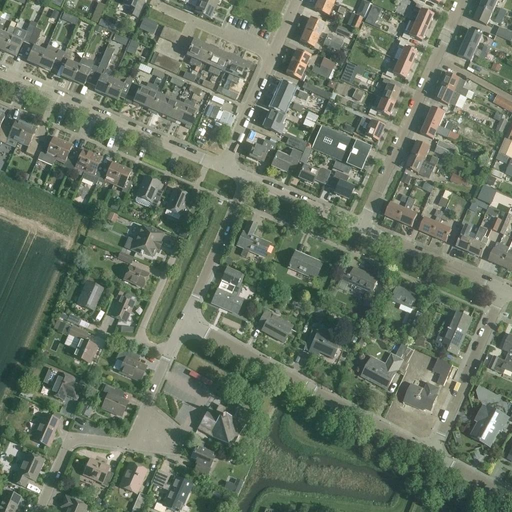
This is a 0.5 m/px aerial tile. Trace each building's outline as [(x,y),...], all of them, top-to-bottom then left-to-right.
[(124,0),(122,5),(130,8),(127,15),(137,19),(144,2),(140,0),(124,0)] [(212,16),(215,11),(193,1),(190,0),(180,0),(180,1),(197,9),(195,13),(212,21),(215,17),(212,16)] [(221,2),(215,0),(193,0),(193,1),(215,11),(217,6),(219,7),(221,2)] [(318,0),(314,11),(323,15),(330,18),(332,13),(330,12),(333,5),(320,0),(318,0)] [(498,0),(497,0),(483,0),(480,8),(492,14),(498,0)] [(358,11),(356,16),(363,19),(366,14),(370,5),(370,4),(363,1),(363,2),(358,11)] [(98,5),(94,14),(101,17),(105,7),(98,5)] [(415,24),(427,30),(433,16),(421,11),(422,8),(416,5),(413,12),(419,14),(415,24)] [(372,6),(364,22),(373,26),(381,10),(375,7),(372,6)] [(492,14),(480,8),(474,21),(487,27),(492,14)] [(501,9),(498,16),(504,19),(507,12),(501,9)] [(502,25),(504,19),(498,16),(495,22),(502,25)] [(357,31),(363,20),(357,17),(351,28),(357,31)] [(310,20),(305,31),(319,37),(324,26),(310,20)] [(31,22),(25,37),(23,41),(29,44),(35,29),(37,25),(31,22)] [(146,29),(159,37),(163,30),(150,22),(146,29)] [(421,43),(427,30),(415,24),(410,35),(404,33),(402,39),(408,41),(409,38),(421,43)] [(0,51),(5,53),(15,30),(9,27),(6,36),(0,33),(0,51)] [(164,27),(160,38),(165,40),(170,29),(164,27)] [(336,34),(349,39),(351,33),(338,28),(336,34)] [(41,32),(35,29),(29,44),(35,46),(41,32)] [(165,40),(170,43),(175,32),(170,29),(165,40)] [(511,34),(500,29),(496,36),(511,43),(511,41),(511,34)] [(15,30),(5,53),(16,58),(20,49),(23,43),(17,41),(20,32),(15,30)] [(300,43),(309,47),(314,49),(319,37),(305,31),(300,43)] [(464,44),(476,50),(482,36),(470,31),(464,44)] [(176,45),(181,34),(175,32),(170,43),(176,45)] [(115,35),(112,41),(118,44),(120,38),(115,35)] [(509,50),(511,44),(496,38),(494,43),(509,50)] [(191,60),(189,65),(194,67),(203,46),(198,44),(199,41),(195,39),(186,57),(191,60)] [(403,52),(398,62),(411,67),(416,54),(404,49),(406,45),(400,42),(397,49),(403,52)] [(470,63),(474,54),(476,50),(464,44),(458,58),(470,63)] [(206,65),(214,48),(209,46),(208,48),(203,46),(194,67),(195,67),(197,68),(199,69),(201,63),(206,65)] [(47,47),(45,53),(38,68),(50,73),(51,69),(57,71),(63,58),(69,60),(70,56),(47,47)] [(492,57),(495,51),(486,47),(483,53),(488,55),(492,57)] [(27,63),(38,68),(45,53),(34,48),(27,63)] [(213,75),(222,54),(217,52),(218,49),(214,48),(206,65),(210,67),(208,73),(213,75)] [(296,52),(291,63),(305,69),(310,58),(296,52)] [(158,55),(155,53),(150,64),(154,66),(158,55)] [(488,55),(483,53),(480,59),(486,61),(486,60),(488,55)] [(220,71),(224,73),(232,56),(228,54),(227,56),(222,54),(213,75),(218,77),(220,71)] [(154,66),(159,68),(164,57),(158,55),(154,66)] [(226,81),(231,83),(240,62),(236,60),(237,58),(232,56),(224,73),(229,75),(226,81)] [(159,68),(164,70),(169,60),(164,57),(159,68)] [(81,60),(78,67),(72,82),(83,87),(85,83),(90,86),(98,68),(93,67),(94,65),(93,63),(89,61),(86,62),(81,60)] [(164,70),(170,73),(175,62),(169,60),(164,70)] [(68,62),(65,68),(61,78),(72,82),(78,67),(68,62)] [(181,65),(175,62),(170,73),(176,76),(181,65)] [(246,64),(240,62),(231,83),(236,86),(239,80),(244,82),(249,71),(251,65),(252,64),(247,62),(246,64)] [(388,70),(385,77),(391,79),(393,76),(405,81),(411,67),(398,62),(394,72),(388,70)] [(305,78),(302,76),(305,69),(291,63),(286,75),(303,83),(305,78)] [(348,64),(341,79),(348,82),(352,74),(354,75),(357,68),(348,64)] [(494,64),(492,69),(499,72),(501,67),(494,64)] [(141,65),(138,71),(149,75),(151,70),(141,65)] [(320,69),(313,67),(311,72),(328,80),(332,72),(321,67),(320,69)] [(90,86),(96,88),(95,92),(106,97),(112,82),(101,77),(102,75),(103,71),(98,68),(90,86)] [(115,75),(112,82),(106,97),(117,102),(119,98),(125,100),(135,77),(128,75),(126,80),(115,75)] [(447,75),(441,88),(454,93),(454,94),(459,96),(460,96),(466,98),(468,92),(463,90),(466,83),(460,80),(447,75)] [(380,87),(376,97),(382,100),(394,105),(400,92),(388,87),(389,83),(383,80),(380,87)] [(147,84),(145,90),(140,88),(132,106),(137,108),(138,106),(143,108),(153,86),(147,84)] [(330,95),(319,90),(306,84),(304,90),(328,100),(330,95)] [(294,90),(291,89),(282,85),(276,97),(289,102),(294,90)] [(147,112),(152,114),(160,96),(155,94),(157,88),(153,86),(143,108),(148,110),(147,112)] [(441,88),(436,101),(445,105),(448,107),(449,105),(456,108),(457,104),(460,98),(460,96),(459,96),(454,94),(454,93),(441,88)] [(160,96),(152,114),(156,116),(157,114),(162,116),(171,94),(166,92),(164,97),(160,96)] [(225,97),(235,102),(237,96),(227,92),(225,97)] [(306,102),(308,97),(299,93),(297,98),(306,102)] [(171,94),(162,116),(167,118),(166,120),(170,122),(179,104),(174,102),(176,96),(171,94)] [(283,114),(289,102),(276,97),(271,109),(283,114)] [(494,103),(511,113),(511,111),(511,104),(497,97),(494,103)] [(372,107),(368,114),(375,117),(376,113),(388,119),(394,105),(382,100),(377,110),(372,107)] [(176,122),(181,124),(190,103),(185,101),(183,106),(179,104),(170,122),(175,124),(176,122)] [(195,105),(191,103),(190,103),(181,124),(186,126),(185,129),(190,131),(198,113),(193,111),(195,105)] [(328,103),(322,117),(320,122),(330,127),(332,121),(328,119),(334,105),(328,103)] [(300,114),(303,108),(294,104),(292,110),(300,114)] [(457,121),(470,126),(468,131),(477,135),(482,123),(470,118),(472,112),(462,108),(457,121)] [(432,109),(426,122),(439,128),(445,114),(432,109)] [(282,119),(278,117),(269,113),(262,128),(288,140),(286,145),(303,153),(307,144),(282,133),(284,128),(279,125),(282,119)] [(362,118),(356,133),(365,137),(368,139),(377,143),(384,128),(375,124),(372,122),(364,119),(362,118)] [(501,120),(496,131),(502,134),(507,123),(507,122),(502,120),(501,120)] [(6,129),(0,142),(5,145),(8,139),(18,144),(26,125),(20,122),(19,124),(15,122),(11,131),(6,129)] [(421,135),(430,139),(433,141),(437,132),(443,134),(442,136),(448,139),(451,133),(445,130),(439,128),(426,122),(421,135)] [(448,124),(445,130),(451,133),(454,126),(448,124)] [(33,157),(36,150),(40,141),(33,138),(36,131),(32,129),(32,128),(26,125),(18,144),(28,148),(26,154),(33,157)] [(460,127),(456,140),(467,143),(471,131),(460,127)] [(351,138),(350,140),(321,128),(311,150),(361,171),(370,149),(357,143),(358,141),(351,138)] [(503,144),(507,136),(502,134),(499,142),(503,144)] [(51,167),(54,160),(55,161),(63,143),(53,138),(52,141),(46,139),(37,161),(51,167)] [(270,159),(276,146),(277,143),(272,140),(270,143),(266,141),(262,150),(254,146),(249,158),(263,164),(266,157),(270,159)] [(511,160),(511,142),(506,140),(500,155),(509,159),(511,160)] [(438,147),(453,155),(456,149),(440,142),(438,147)] [(63,143),(55,161),(64,165),(61,171),(66,173),(68,170),(73,158),(68,156),(72,147),(63,143)] [(417,143),(412,156),(424,162),(430,148),(417,143)] [(453,155),(438,147),(435,153),(451,161),(453,155)] [(305,165),(311,152),(306,149),(300,163),(305,165)] [(80,156),(75,154),(73,158),(68,170),(75,173),(77,172),(77,170),(84,173),(92,155),(82,151),(80,156)] [(295,170),(297,165),(302,155),(292,151),(289,158),(278,153),(271,168),(286,174),(289,168),(295,170)] [(96,186),(97,183),(105,166),(99,164),(102,159),(92,155),(84,173),(81,180),(96,186)] [(509,159),(500,155),(497,161),(506,165),(509,159)] [(406,170),(415,174),(418,175),(421,168),(433,173),(436,167),(430,164),(424,162),(412,156),(406,170)] [(430,164),(436,167),(438,160),(433,158),(430,164)] [(335,163),(333,169),(338,172),(341,166),(335,163)] [(97,183),(103,185),(105,186),(107,185),(107,183),(114,186),(121,168),(112,164),(110,169),(105,166),(97,183)] [(345,165),(343,170),(355,176),(358,171),(345,165)] [(304,166),(298,179),(312,185),(314,182),(324,186),(330,173),(322,170),(319,171),(318,172),(304,166)] [(127,195),(128,193),(132,184),(127,181),(131,172),(121,168),(114,186),(123,190),(121,193),(127,195)] [(504,175),(492,170),(490,175),(502,180),(504,175)] [(336,173),(328,189),(335,192),(334,195),(348,201),(353,188),(346,185),(349,179),(336,173)] [(496,180),(489,177),(486,184),(493,188),(496,180)] [(147,208),(149,207),(148,209),(154,212),(157,206),(162,193),(157,191),(160,184),(145,178),(137,197),(135,201),(135,203),(137,205),(145,208),(147,208)] [(425,184),(422,190),(431,194),(434,188),(425,184)] [(484,187),(478,200),(490,205),(493,200),(487,197),(488,194),(490,189),(484,187)] [(178,221),(179,220),(184,223),(192,206),(186,203),(189,197),(174,191),(166,210),(164,215),(178,221)] [(448,199),(454,201),(456,193),(451,191),(448,199)] [(400,202),(406,205),(409,199),(403,196),(400,202)] [(412,229),(416,220),(417,216),(411,213),(415,202),(409,199),(406,205),(404,210),(399,223),(412,229)] [(487,211),(488,207),(479,203),(479,204),(474,202),(470,210),(475,213),(478,207),(487,211)] [(385,217),(399,223),(404,210),(391,204),(385,217)] [(419,232),(433,238),(443,214),(437,211),(435,217),(438,218),(435,224),(425,219),(419,232)] [(110,213),(107,221),(115,224),(118,217),(110,213)] [(446,244),(450,235),(452,231),(439,225),(441,220),(447,222),(450,217),(443,214),(433,238),(446,244)] [(511,217),(506,214),(503,220),(502,222),(497,232),(504,235),(511,217)] [(491,229),(497,232),(502,222),(495,219),(491,229)] [(246,259),(249,252),(264,258),(269,245),(251,238),(256,226),(249,223),(244,234),(243,234),(237,247),(243,249),(240,257),(246,259)] [(456,248),(469,254),(477,236),(470,233),(473,226),(466,224),(456,248)] [(129,250),(142,256),(142,254),(153,258),(156,251),(159,252),(162,244),(160,243),(163,235),(150,229),(149,231),(141,228),(134,242),(132,242),(129,250)] [(481,259),(485,250),(490,241),(484,238),(487,231),(480,228),(477,236),(469,254),(481,259)] [(489,262),(502,268),(509,252),(508,252),(509,249),(497,244),(489,262)] [(114,258),(118,260),(131,265),(133,259),(120,254),(116,252),(114,258)] [(511,253),(509,252),(502,268),(511,272),(511,253)] [(315,280),(318,274),(322,265),(295,253),(288,268),(315,280)] [(123,281),(133,285),(142,289),(149,275),(130,267),(123,281)] [(217,290),(211,304),(237,316),(239,310),(241,311),(243,312),(245,310),(246,309),(246,307),(246,304),(245,303),(242,303),(243,301),(235,298),(244,277),(241,276),(241,275),(227,269),(222,281),(235,287),(231,296),(226,294),(217,290)] [(372,294),(374,289),(378,280),(354,269),(352,274),(345,271),(340,283),(348,286),(349,284),(372,294)] [(77,305),(93,312),(103,290),(86,283),(77,305)] [(392,301),(401,305),(399,310),(410,315),(418,297),(397,288),(392,301)] [(111,317),(125,323),(134,304),(121,298),(123,293),(116,290),(112,299),(118,301),(111,317)] [(315,307),(312,315),(319,318),(322,310),(315,307)] [(266,312),(258,325),(264,328),(262,332),(283,344),(293,327),(266,312)] [(417,313),(416,318),(410,315),(405,327),(415,331),(422,315),(417,313)] [(456,313),(452,322),(449,329),(464,335),(465,333),(466,333),(472,320),(456,313)] [(81,321),(72,317),(70,316),(67,322),(78,327),(81,321)] [(87,335),(78,331),(72,328),(68,336),(81,341),(74,358),(88,364),(95,347),(84,342),(87,335)] [(464,335),(449,329),(444,340),(438,338),(436,343),(436,345),(436,347),(438,348),(448,352),(458,357),(460,351),(458,350),(464,335)] [(332,359),(337,350),(339,345),(317,335),(318,332),(312,330),(303,351),(317,357),(319,353),(332,359)] [(511,337),(509,336),(503,350),(509,353),(505,362),(494,357),(489,369),(504,376),(506,371),(511,373),(511,337)] [(121,349),(116,361),(124,364),(119,374),(140,383),(140,382),(139,381),(145,368),(146,369),(146,368),(133,362),(135,356),(121,349)] [(367,368),(362,377),(387,390),(392,382),(396,373),(403,377),(409,365),(408,364),(414,352),(407,349),(401,361),(392,356),(387,367),(372,359),(367,368)] [(454,366),(439,359),(433,372),(441,376),(438,384),(444,387),(454,366)] [(49,369),(43,383),(53,387),(49,396),(54,398),(63,402),(66,395),(70,397),(69,397),(76,400),(81,388),(71,384),(72,380),(59,374),(49,369)] [(82,378),(79,383),(86,386),(88,381),(82,378)] [(439,390),(430,386),(427,385),(425,391),(412,386),(404,403),(423,411),(424,409),(431,412),(437,397),(436,397),(439,390)] [(102,409),(121,418),(127,403),(117,398),(120,392),(106,386),(103,393),(108,395),(102,409)] [(479,387),(476,392),(477,397),(489,393),(479,387)] [(255,418),(228,403),(231,405),(227,412),(224,409),(217,411),(215,415),(208,412),(210,408),(209,408),(194,435),(195,436),(200,427),(208,432),(206,435),(228,447),(234,446),(244,426),(241,424),(247,413),(255,418)] [(490,447),(495,438),(498,431),(500,432),(508,419),(492,410),(491,412),(484,408),(476,421),(480,423),(472,438),(484,444),(490,447)] [(82,409),(80,414),(87,418),(90,412),(82,409)] [(54,413),(51,419),(59,422),(61,417),(54,413)] [(49,449),(52,442),(51,442),(53,436),(59,422),(51,419),(42,415),(31,441),(40,445),(49,449)] [(194,472),(203,476),(207,478),(211,470),(209,470),(216,455),(197,447),(199,444),(198,444),(191,459),(197,462),(196,464),(197,465),(194,472)] [(44,462),(34,458),(26,454),(18,475),(15,474),(12,483),(25,488),(28,480),(33,482),(38,470),(40,470),(44,462)] [(107,489),(109,484),(113,475),(107,473),(109,469),(90,461),(83,475),(102,484),(101,486),(107,489)] [(136,495),(142,481),(146,472),(130,465),(120,488),(136,495)] [(164,490),(169,492),(162,507),(156,505),(153,511),(156,511),(163,511),(165,509),(173,511),(180,511),(188,495),(192,486),(195,488),(195,487),(175,478),(172,485),(167,483),(170,476),(158,471),(152,485),(164,490)] [(234,486),(231,493),(238,495),(243,484),(236,481),(234,486)] [(0,511),(14,511),(20,498),(6,493),(1,505),(0,504),(0,511)] [(134,511),(140,511),(147,498),(139,494),(132,511),(134,511)] [(84,511),(87,508),(65,498),(61,508),(68,511),(67,511),(84,511)]
